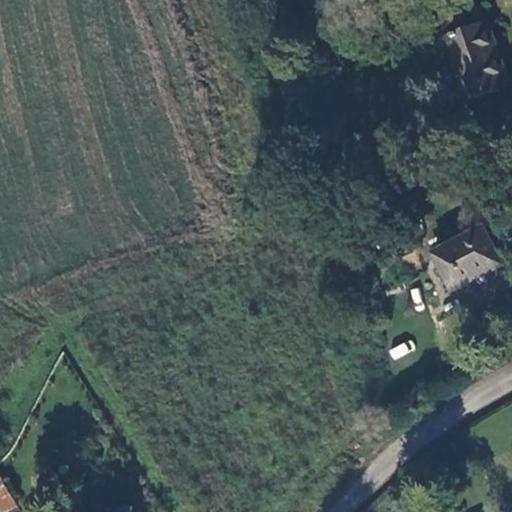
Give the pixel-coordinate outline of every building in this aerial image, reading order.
[(492,16),(486,0),(484,0),(447,10),(453,27),(451,28),(471,92),(511,78),(511,69),(495,14),(492,16)] [(389,211),(360,221),(364,237),(393,227),(389,211)] [(333,229),(337,245),(351,241),(346,225),(333,229)] [(457,292),(506,266),(490,234),(440,260),(457,292)] [(0,507),(3,511),(15,511),(20,510),(1,478),(0,479),(0,507)]
